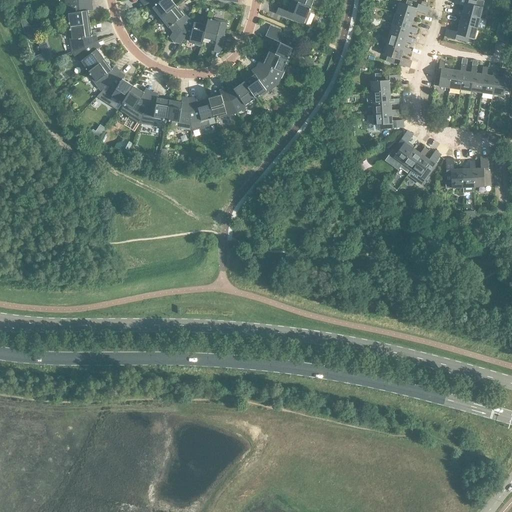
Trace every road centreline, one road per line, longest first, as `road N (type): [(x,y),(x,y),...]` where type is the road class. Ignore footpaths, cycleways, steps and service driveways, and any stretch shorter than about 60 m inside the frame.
road 1 (secondary): [(511,384),(350,342),(272,332),(0,320)]
road 2 (secondary): [(0,353),(263,363),(463,402)]
road 3 (residential): [(256,0),(238,53),(200,73),(177,73),(137,55),(111,0)]
road 4 (unclassified): [(507,144),(437,138),(411,117),(427,44)]
